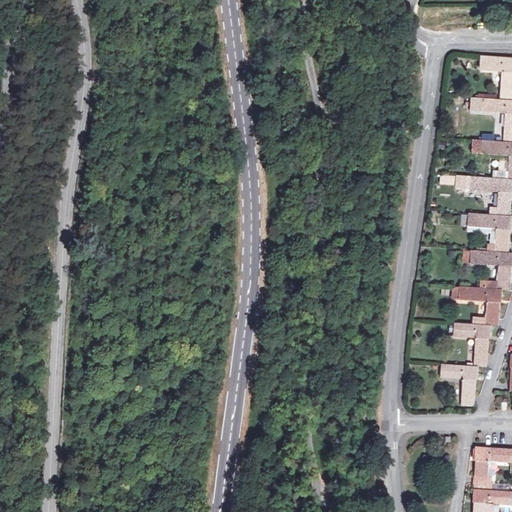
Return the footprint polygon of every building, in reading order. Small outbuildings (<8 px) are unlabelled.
[(511,57),(482,56),(481,69),(503,71),(502,97),(511,97),(511,57)] [(511,100),(472,98),(471,111),(507,113),(505,142),(511,141),(511,100)] [(511,141),(505,142),(473,139),(473,152),(499,154),(498,171),(493,170),(492,178),(511,179),(511,141)] [(490,207),(490,214),(510,216),(511,192),(511,179),(492,178),(472,176),(470,189),(498,191),(498,208),(490,207)] [(510,229),(511,216),(510,216),(490,214),(469,213),(468,226),(496,228),(495,244),(488,243),(488,251),(507,253),(509,229),(510,229)] [(480,288),(502,289),(510,290),(511,266),(511,265),(511,252),(507,253),(488,251),(471,250),(470,263),(499,265),(498,281),(481,279),(480,288)] [(480,317),(480,324),(491,325),(499,325),(500,302),(501,302),(502,289),(480,288),(460,286),(460,299),(487,301),(486,317),(480,317)] [(455,322),(455,327),(455,333),(454,336),(475,337),(474,366),(478,366),(487,367),(488,338),(490,338),(491,325),(480,324),(455,322)] [(478,366),(474,366),(442,364),(441,377),(463,379),(461,405),(474,406),(475,379),(477,380),(478,366)] [(511,462),(511,453),(511,448),(475,446),(475,460),(476,460),(475,485),(491,486),(492,477),(487,476),(489,461),(511,462)] [(510,505),(511,491),(475,489),(474,502),(476,502),(474,511),(492,511),(494,503),(510,505)]
